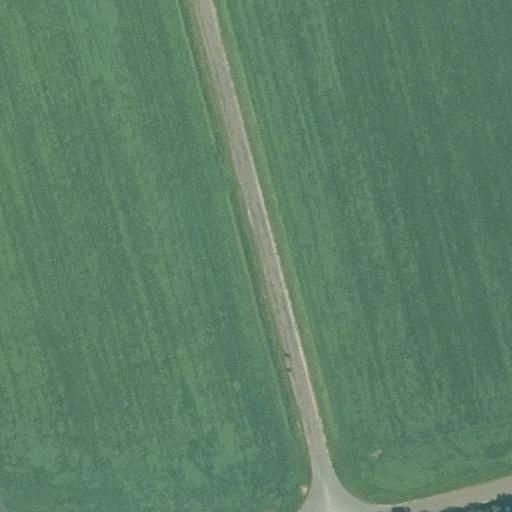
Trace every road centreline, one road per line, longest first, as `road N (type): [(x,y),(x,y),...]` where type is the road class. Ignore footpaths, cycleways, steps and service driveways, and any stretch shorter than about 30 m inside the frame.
road 1 (unclassified): [(324,511),(321,473),(201,0)]
road 2 (unclassified): [(382,511),(511,483)]
